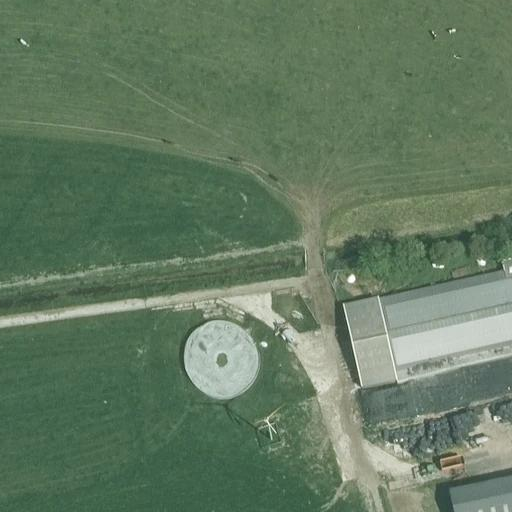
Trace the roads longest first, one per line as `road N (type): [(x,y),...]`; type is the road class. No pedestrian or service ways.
road 1 (track): [(511,451),(421,472),(384,462),(346,439),(291,337),(220,292),(0,323)]
road 2 (track): [(317,375),(328,316),(320,293),(305,281),(220,292)]
